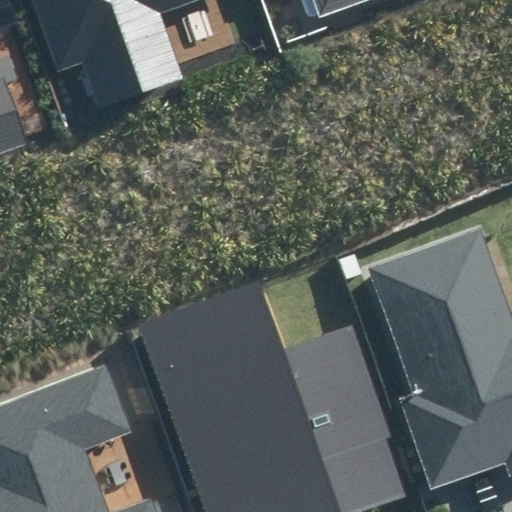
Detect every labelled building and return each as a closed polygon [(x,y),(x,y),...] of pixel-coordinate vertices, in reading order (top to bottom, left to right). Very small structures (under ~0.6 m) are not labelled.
[(26,0),(54,77),(85,67),(99,108),(191,75),(168,11),(197,0),(26,0)] [(321,0),(326,12),(358,0),(321,0)] [(0,154),(27,146),(0,69),(0,154)] [(511,320),(480,228),(373,264),(417,392),(403,397),(435,489),(507,464),(511,477),(511,320)] [(281,349),(261,288),(139,327),(199,511),(352,511),(406,495),(351,326),(281,349)] [(130,431),(106,367),(0,405),(0,511),(157,511),(153,500),(120,511),(106,511),(83,448),(130,431)]
